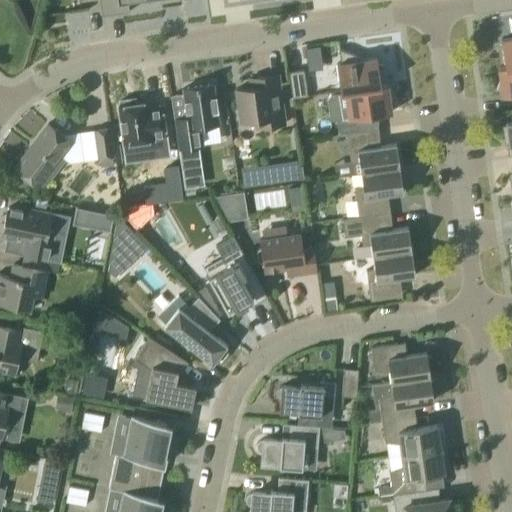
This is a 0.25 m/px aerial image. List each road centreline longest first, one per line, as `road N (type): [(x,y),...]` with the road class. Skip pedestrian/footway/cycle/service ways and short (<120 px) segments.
road 1 (residential): [(7,107),(75,61),(437,11)]
road 2 (residential): [(203,511),(223,407),(250,363),(288,337),(474,308)]
road 3 (residential): [(437,11),(474,308)]
road 4 (residential): [(474,308),(506,511)]
